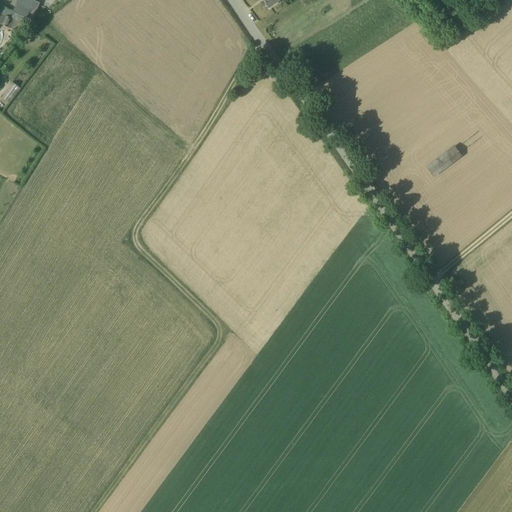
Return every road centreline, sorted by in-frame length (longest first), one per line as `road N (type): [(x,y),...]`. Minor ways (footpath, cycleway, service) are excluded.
road 1 (track): [(265,44),(133,234),(141,254),(215,325),(218,348),(95,511)]
road 2 (unclassified): [(511,396),(234,0)]
